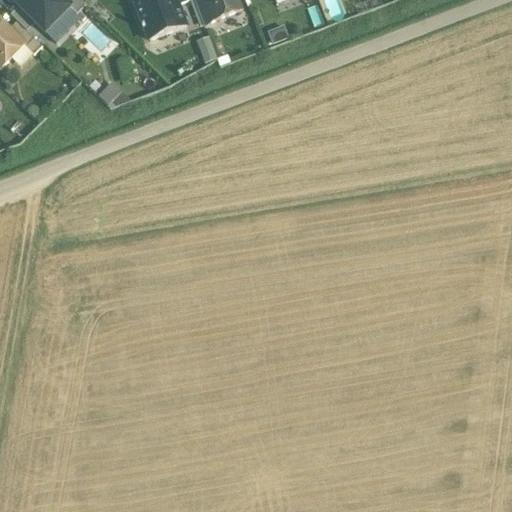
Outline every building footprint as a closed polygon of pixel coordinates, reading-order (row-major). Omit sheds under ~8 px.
[(17,0),(13,4),(20,11),(36,27),(56,46),(82,21),(79,18),(60,0),(17,0)] [(78,0),(60,0),(79,18),(87,9),(78,0)] [(147,0),(141,3),(136,5),(151,44),(187,31),(175,0),(147,0)] [(215,24),(206,0),(199,0),(194,2),(204,28),(215,24)] [(235,0),(206,0),(215,24),(241,14),(235,0)] [(315,0),(302,0),(307,13),(319,8),(315,0)] [(28,35),(36,27),(20,11),(11,19),(17,25),(28,35)] [(0,24),(0,70),(1,72),(24,49),(9,33),(0,24)] [(28,35),(17,25),(9,33),(24,49),(34,58),(43,50),(28,35)] [(101,99),(108,107),(120,97),(113,88),(101,99)]
